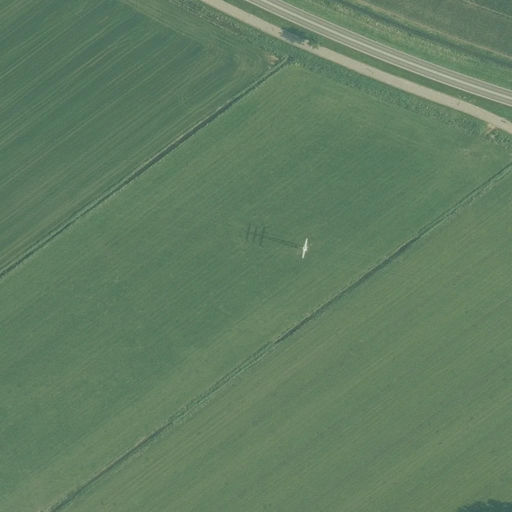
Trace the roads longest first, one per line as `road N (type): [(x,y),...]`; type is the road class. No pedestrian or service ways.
road 1 (unclassified): [(511,129),(209,0)]
road 2 (trunk): [(511,97),(266,0)]
